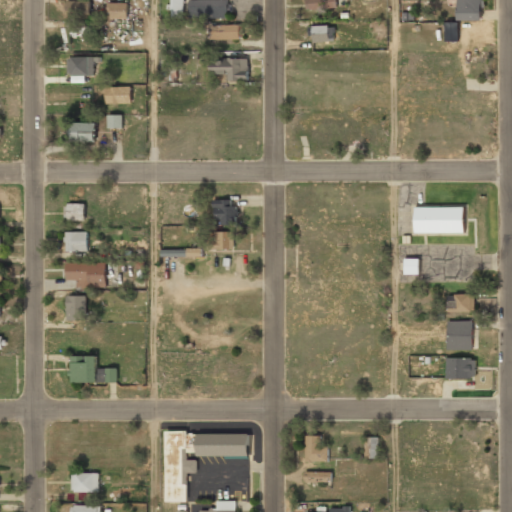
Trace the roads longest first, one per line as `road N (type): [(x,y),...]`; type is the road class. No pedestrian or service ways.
road 1 (residential): [(33,511),(32,0)]
road 2 (residential): [(509,511),(508,0)]
road 3 (residential): [(274,511),(274,0)]
road 4 (residential): [(509,170),(0,173)]
road 5 (residential): [(508,411),(0,412)]
